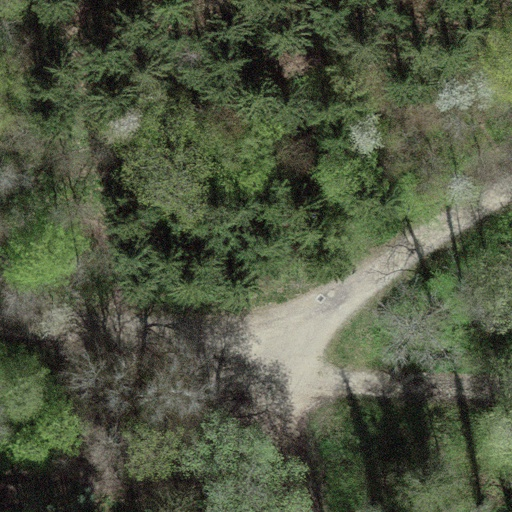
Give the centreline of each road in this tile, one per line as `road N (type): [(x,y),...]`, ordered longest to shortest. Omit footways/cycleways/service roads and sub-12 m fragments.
road 1 (track): [(511,188),(401,247),(302,323),(276,355)]
road 2 (track): [(276,355),(0,312)]
road 3 (track): [(271,443),(0,493)]
road 4 (track): [(511,407),(438,403),(276,355)]
